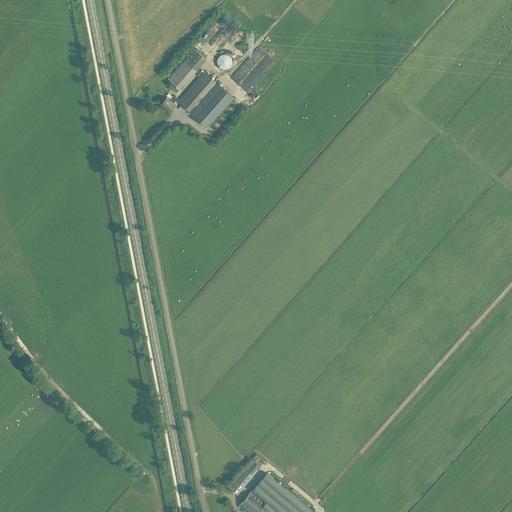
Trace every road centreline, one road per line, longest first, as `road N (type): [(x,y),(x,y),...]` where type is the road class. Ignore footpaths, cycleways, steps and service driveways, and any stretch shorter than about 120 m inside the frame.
road 1 (unclassified): [(206,511),(108,0)]
road 2 (secondary): [(187,511),(90,0)]
